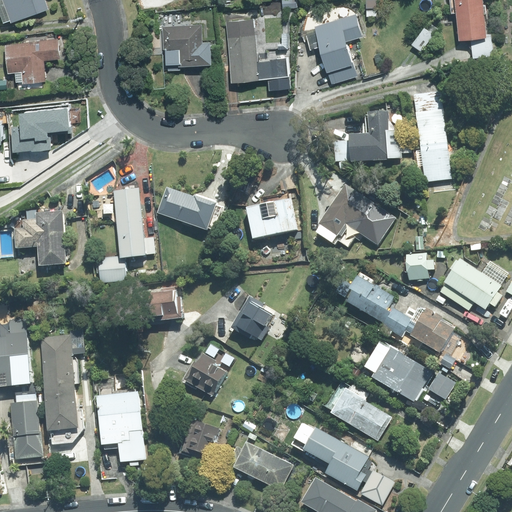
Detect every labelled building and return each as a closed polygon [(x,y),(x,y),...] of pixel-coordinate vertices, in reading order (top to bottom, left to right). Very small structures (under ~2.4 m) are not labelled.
[(50,8),(47,0),(7,0),(14,20),(50,8)] [(377,0),(366,0),(365,16),(376,17),(377,0)] [(431,0),(418,0),(419,11),(432,11),(431,0)] [(491,33),(487,0),(459,0),(463,38),(473,37),(475,57),(495,55),(493,33),(491,33)] [(356,13),(315,25),(301,31),(304,41),(309,40),(312,49),(323,45),(334,82),(359,75),(349,40),(363,36),(356,13)] [(235,81),(291,75),(290,57),(272,59),(260,61),(255,17),(228,21),(235,81)] [(441,25),(430,17),(411,44),(421,52),(441,25)] [(204,23),(164,26),(166,51),(181,50),(182,65),(207,63),(204,23)] [(280,42),(281,48),(292,48),(291,32),(284,32),(285,42),(280,42)] [(49,79),(47,59),(62,57),(60,37),(8,43),(11,71),(18,70),(19,80),(26,79),(26,82),(49,79)] [(453,179),(442,91),(416,94),(426,182),(453,179)] [(58,120),(20,108),(14,130),(9,129),(4,147),(19,152),(23,138),(49,146),(58,120)] [(392,132),(391,112),(371,114),(372,135),(352,136),(352,141),(335,142),(336,163),(353,162),(354,163),(393,160),(404,159),(402,131),(392,132)] [(388,212),(349,185),(333,209),(352,221),(349,225),(370,240),(388,212)] [(102,283),(129,281),(127,259),(150,257),(143,188),(117,191),(124,256),(100,258),(102,283)] [(160,214),(211,232),(221,204),(198,196),(198,198),(169,188),(160,214)] [(300,232),(293,200),(250,210),(257,241),(300,232)] [(70,265),(65,211),(38,214),(38,219),(25,221),(26,229),(17,230),(19,250),(41,248),(43,268),(70,265)] [(432,279),(429,254),(409,255),(412,281),(432,279)] [(504,287),(464,260),(462,263),(460,261),(454,270),(456,272),(443,293),(471,311),(477,303),(489,311),(493,305),(498,308),(507,295),(501,291),(504,287)] [(137,271),(129,272),(129,280),(137,279),(137,271)] [(412,336),(441,354),(456,329),(441,320),(443,317),(428,308),(419,323),(393,308),(390,312),(388,310),(396,297),(361,276),(353,290),(357,292),(350,303),(385,324),(384,326),(402,337),(406,331),(413,335),(412,336)] [(186,320),(184,297),(179,298),(178,287),(163,289),(164,293),(153,295),(155,319),(164,318),(164,322),(186,320)] [(235,329),(252,340),(255,336),(264,342),(272,329),(269,327),(276,315),(265,309),(267,305),(253,297),(235,329)] [(2,336),(1,322),(0,322),(0,389),(16,388),(17,396),(37,394),(36,383),(34,384),(29,333),(2,336)] [(42,338),(52,434),(54,433),(55,441),(75,439),(74,431),(82,430),(72,335),(42,338)] [(394,351),(384,344),(369,370),(379,376),(377,380),(416,403),(434,373),(395,349),(394,351)] [(276,354),(266,347),(258,360),(268,367),(276,354)] [(214,397),(228,373),(217,366),(219,362),(206,354),(201,364),(197,362),(186,380),(214,397)] [(457,361),(447,356),(442,364),(452,369),(457,361)] [(457,384),(440,373),(430,390),(447,400),(457,384)] [(381,442),(395,419),(371,404),(371,403),(352,391),(354,388),(345,383),(329,408),(336,412),(335,415),(381,442)] [(149,461),(142,393),(100,397),(106,447),(122,445),(124,464),(132,463),(133,467),(141,466),(140,462),(149,461)] [(38,402),(37,394),(17,396),(18,404),(12,404),(18,461),(44,458),(46,458),(44,433),(42,433),(39,401),(38,402)] [(222,430),(196,421),(191,437),(188,436),(182,454),(204,461),(206,454),(218,458),(222,444),(218,442),(222,430)] [(259,438),(252,434),(249,438),(256,442),(259,438)] [(328,475),(359,492),(367,478),(372,481),(381,465),(370,459),(370,458),(337,439),(331,450),(311,438),(300,457),(316,465),(320,457),(325,460),(325,462),(333,467),(328,475)] [(297,466),(251,444),(238,470),(284,492),(297,466)] [(61,462),(60,452),(52,453),(53,463),(61,462)] [(304,504),(317,511),(377,511),(378,511),(359,500),(358,502),(318,479),(304,504)]
